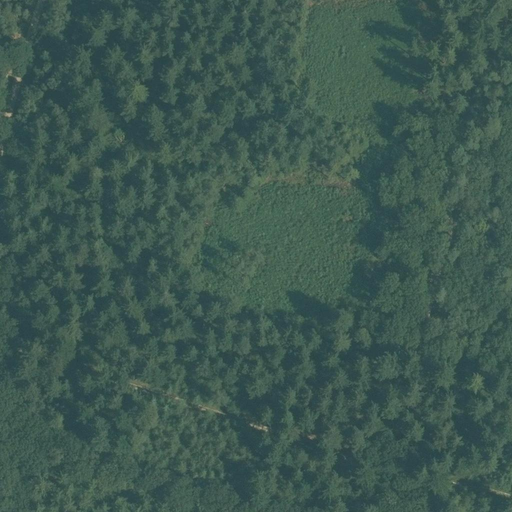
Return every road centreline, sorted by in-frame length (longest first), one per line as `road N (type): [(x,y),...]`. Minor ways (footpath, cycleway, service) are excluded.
road 1 (unknown): [(511,41),(423,357),(356,344),(340,436),(345,455),(511,487)]
road 2 (track): [(42,0),(0,142)]
